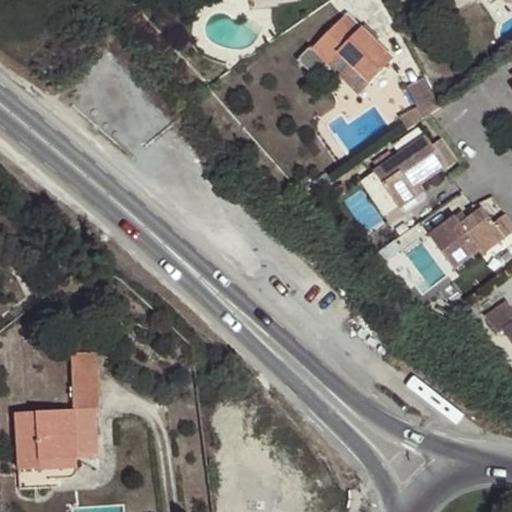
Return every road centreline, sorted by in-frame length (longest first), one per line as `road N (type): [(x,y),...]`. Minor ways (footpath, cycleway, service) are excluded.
road 1 (primary): [(0,104),(123,196),(250,326)]
road 2 (primary): [(459,472),(396,441),(250,326)]
road 3 (primary): [(250,326),(411,511)]
